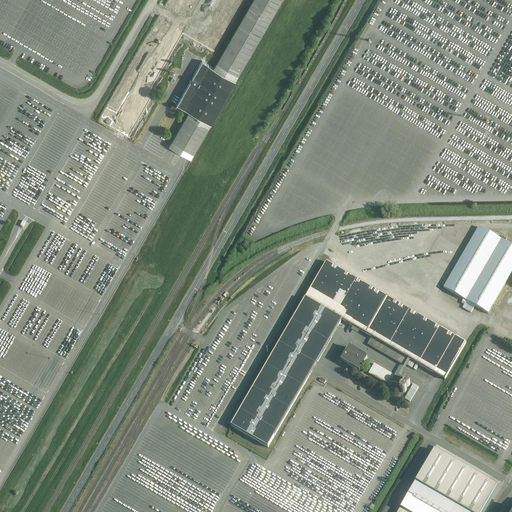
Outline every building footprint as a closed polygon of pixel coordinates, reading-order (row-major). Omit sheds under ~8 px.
[(236,81),(282,0),(252,0),(213,68),(202,62),(177,105),(189,112),(170,147),(175,150),(180,153),(185,156),(191,159),(211,125),(236,81)] [(188,47),(193,50),(196,45),(191,42),(188,47)] [(511,246),(479,227),(444,289),(477,308),(511,246)] [(448,229),(444,238),(458,245),(460,242),(467,245),(471,237),(457,230),(455,233),(448,229)] [(511,273),(511,246),(477,308),(489,315),(511,273)] [(341,317),(445,377),(464,343),(323,262),(229,426),(265,447),(341,317)] [(63,271),(63,273),(83,285),(84,285),(85,267),(83,269),(76,269),(71,266),(71,265),(67,264),(67,265),(66,269),(64,269),(64,271),(63,271)] [(348,346),(339,360),(357,371),(366,356),(348,346)] [(373,362),(366,374),(392,390),(399,377),(373,362)] [(353,511),(386,451),(378,447),(369,446),(368,451),(366,451),(365,449),(362,448),(358,450),(357,453),(344,460),(334,478),(333,490),(331,489),(331,497),(330,496),(327,501),(327,503),(323,511),(353,511)] [(484,511),(500,484),(436,447),(398,511),(484,511)]
